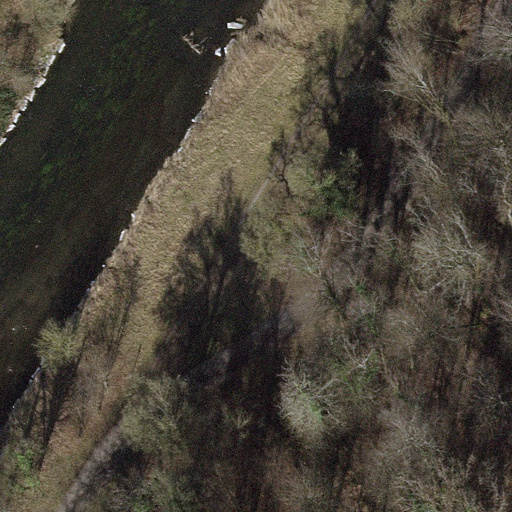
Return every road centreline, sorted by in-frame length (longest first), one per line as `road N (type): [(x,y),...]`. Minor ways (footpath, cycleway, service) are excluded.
road 1 (track): [(501,0),(415,173),(311,305),(121,435),(70,511)]
road 2 (track): [(121,435),(376,0)]
